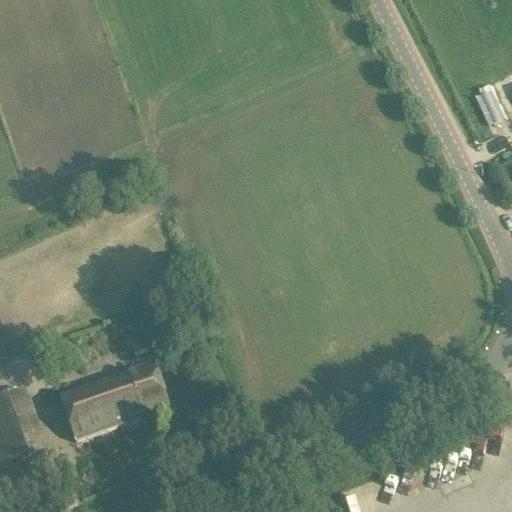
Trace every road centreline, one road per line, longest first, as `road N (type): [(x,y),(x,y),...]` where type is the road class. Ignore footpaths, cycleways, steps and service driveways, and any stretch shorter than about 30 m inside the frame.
road 1 (unclassified): [(162,511),(467,384),(511,349)]
road 2 (unclassified): [(511,253),(385,0)]
road 3 (unknown): [(88,511),(48,372),(32,360),(0,367)]
